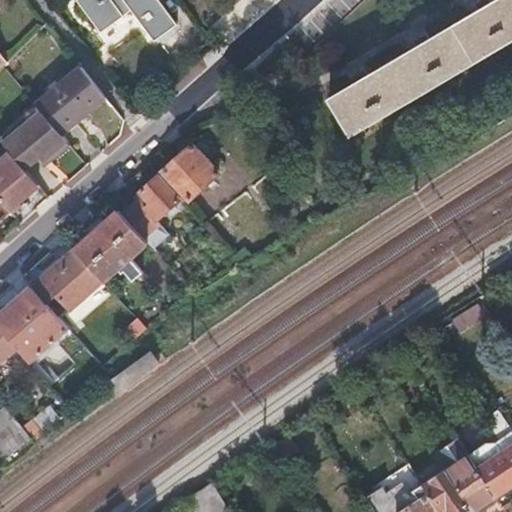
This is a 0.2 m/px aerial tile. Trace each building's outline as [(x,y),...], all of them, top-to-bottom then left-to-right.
[(113,0),(93,0),(84,7),(106,39),(138,17),(162,49),(184,33),(162,1),(164,0),(114,0),(113,0)] [(511,0),(509,0),(341,92),(362,129),(511,44),(511,0)] [(76,64),(31,102),(47,120),(57,131),(81,113),(82,115),(103,98),(76,64)] [(0,137),(0,144),(2,147),(8,154),(13,159),(28,176),(46,160),(49,164),(71,146),(57,131),(47,120),(31,102),(11,120),(15,124),(0,137)] [(190,148),(163,172),(189,200),(216,177),(190,148)] [(0,170),(13,159),(8,154),(0,160),(0,170)] [(13,159),(0,170),(0,203),(7,211),(37,185),(28,176),(13,159)] [(154,222),(176,202),(155,178),(138,194),(140,197),(119,215),(138,236),(141,239),(156,226),(154,222)] [(130,258),(146,244),(141,239),(138,236),(119,215),(117,213),(73,252),(102,283),(117,269),(122,274),(125,272),(132,280),(142,272),(130,258)] [(166,236),(156,226),(141,239),(146,244),(151,249),(166,236)] [(68,313),(102,283),(73,252),(40,281),(68,313)] [(0,330),(31,364),(69,330),(31,289),(0,316),(0,330)] [(0,335),(0,360),(13,349),(0,335)] [(59,346),(36,366),(50,383),(74,364),(59,346)] [(49,410),(33,425),(43,437),(60,423),(49,410)] [(0,459),(27,435),(24,432),(6,412),(0,416),(0,459)] [(470,458),(495,497),(511,486),(511,432),(501,415),(488,423),(498,439),(502,444),(498,446),(504,455),(488,466),(479,452),(470,458)] [(33,425),(24,432),(27,435),(35,444),(43,437),(33,425)] [(271,449),(279,462),(296,451),(287,438),(271,449)] [(468,511),(477,511),(497,500),(495,497),(470,458),(459,441),(434,458),(445,475),(468,511)] [(487,447),(479,452),(488,466),(504,455),(498,446),(487,447)] [(271,468),(279,462),(271,449),(262,454),(271,468)] [(422,490),(435,511),(446,511),(448,511),(466,511),(468,511),(445,475),(422,490)] [(402,511),(417,502),(411,492),(407,495),(400,484),(385,494),(382,489),(365,500),(372,511),(402,511)] [(225,511),(227,511),(211,486),(186,503),(192,511),(225,511)] [(435,511),(422,490),(420,487),(411,492),(417,502),(402,511),(435,511)]
